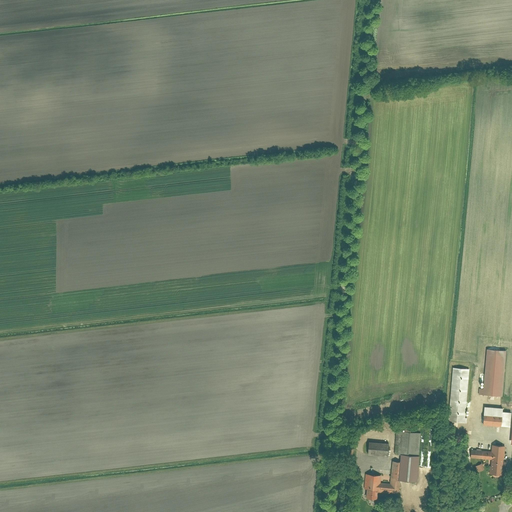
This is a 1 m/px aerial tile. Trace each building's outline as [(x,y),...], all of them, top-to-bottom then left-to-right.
[(479,389),(478,395),(502,396),(506,352),(486,350),(483,389),(479,389)] [(469,369),(454,368),(449,419),(465,421),(469,369)] [(503,407),(484,406),(483,423),(510,425),(510,412),(503,411),(503,407)] [(420,433),(398,430),(395,453),(402,454),(417,456),(420,433)] [(388,442),(369,440),(368,453),(387,454),(388,442)] [(504,445),(493,445),(492,451),(472,449),(472,458),(489,459),(488,475),(502,476),(504,445)] [(417,456),(402,454),(402,461),(400,481),(417,483),(420,456),(417,456)] [(381,474),(366,473),(364,496),(375,497),(375,492),(399,494),(400,481),(402,461),(390,460),(388,483),(380,482),(381,474)] [(478,472),(484,469),(481,463),(475,466),(478,472)]
